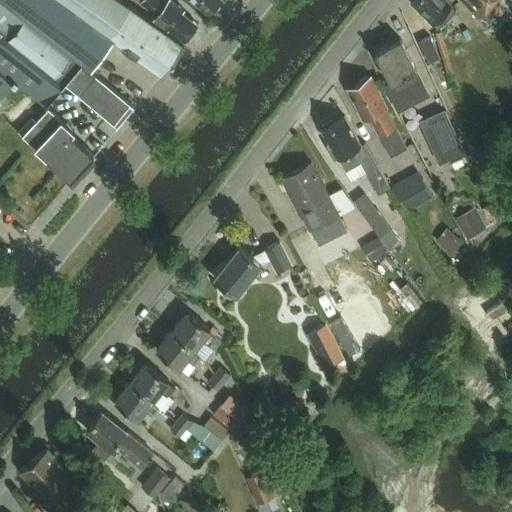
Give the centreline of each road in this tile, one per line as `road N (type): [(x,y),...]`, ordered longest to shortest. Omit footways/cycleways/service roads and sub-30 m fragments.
road 1 (unclassified): [(0,473),(386,0)]
road 2 (tertiary): [(0,341),(269,0)]
